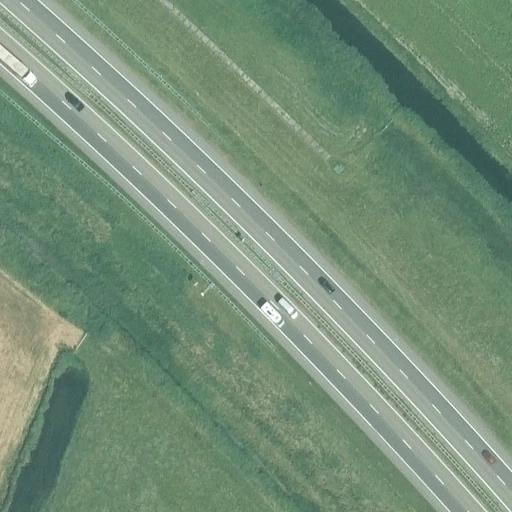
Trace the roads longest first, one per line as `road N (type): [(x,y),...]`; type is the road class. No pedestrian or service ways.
road 1 (trunk): [(511,484),(227,189),(20,0)]
road 2 (trunk): [(0,60),(201,246),(461,511)]
